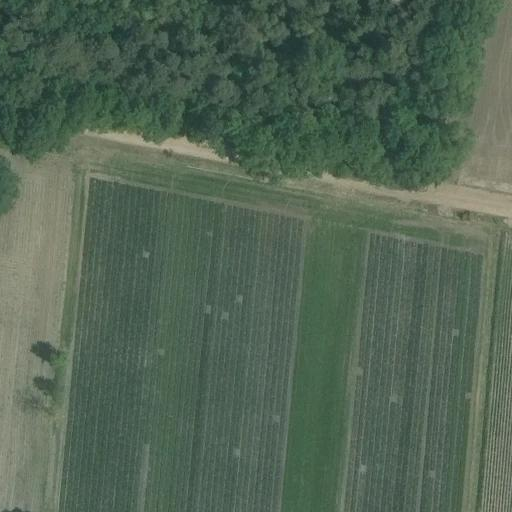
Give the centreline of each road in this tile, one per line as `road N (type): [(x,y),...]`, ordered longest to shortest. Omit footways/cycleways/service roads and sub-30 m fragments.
road 1 (track): [(0,110),(406,189)]
road 2 (track): [(368,43),(417,129),(406,189),(511,209)]
